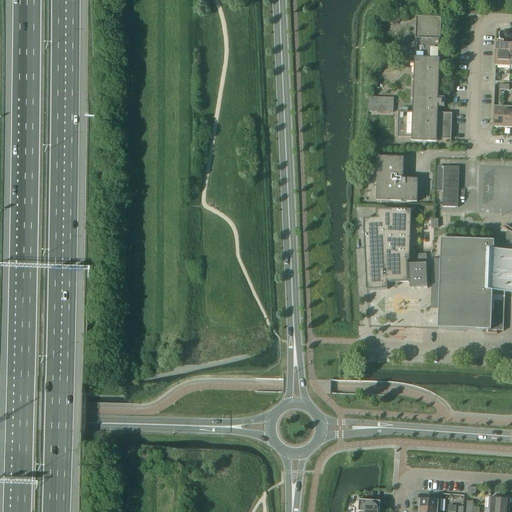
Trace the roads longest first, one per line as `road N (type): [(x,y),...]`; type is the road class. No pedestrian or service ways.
road 1 (motorway): [(55,511),(64,0)]
road 2 (motorway): [(27,0),(19,511)]
road 3 (secondary): [(294,341),(279,0)]
road 4 (tertiary): [(0,420),(220,427)]
road 5 (residential): [(511,147),(474,137),(477,20)]
road 6 (residential): [(511,352),(363,346)]
road 7 (unclassified): [(370,427),(511,436)]
road 8 (residential): [(399,511),(401,483),(416,474),(511,480)]
